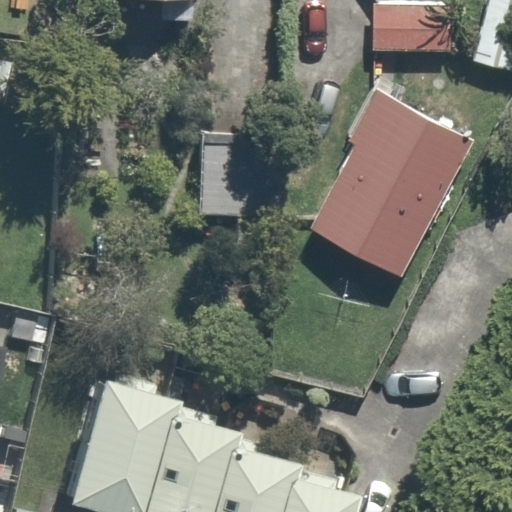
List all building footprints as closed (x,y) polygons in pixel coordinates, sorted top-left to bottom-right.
[(371,0),(370,29),(450,34),(451,0),(371,0)] [(511,0),(480,0),(470,42),(511,52),(511,0)] [(351,129),(314,216),(408,257),(466,124),(366,81),(346,126),(351,129)] [(276,122),(197,121),(197,203),(276,203),(276,122)] [(94,358),(58,484),(127,503),(124,511),(333,511),(343,479),(273,459),(276,448),(212,429),(216,416),(167,402),(173,381),(94,358)]
